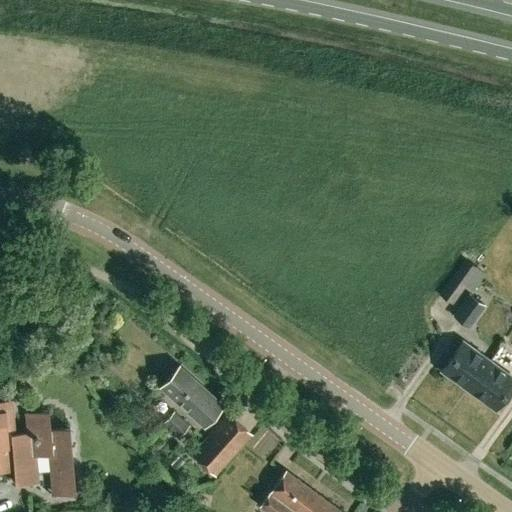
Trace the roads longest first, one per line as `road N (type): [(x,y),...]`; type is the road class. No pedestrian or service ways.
road 1 (tertiary): [(283,354),(106,232),(61,210),(0,196)]
road 2 (primary): [(268,0),(511,54)]
road 3 (residential): [(404,511),(255,394)]
road 4 (tertiary): [(410,445),(283,354)]
